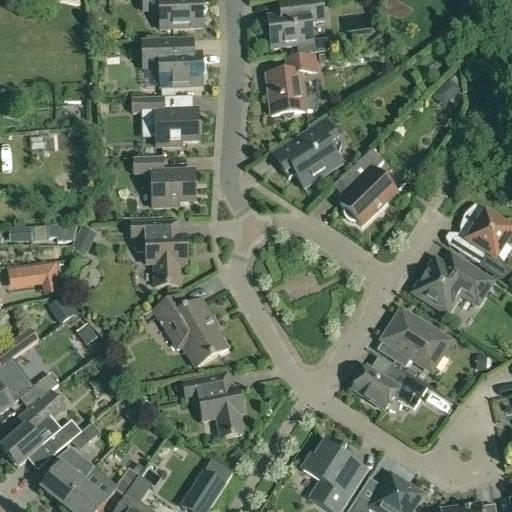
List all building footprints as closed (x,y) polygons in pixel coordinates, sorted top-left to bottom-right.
[(142,0),(142,13),(159,13),(160,32),(201,31),(200,19),(204,15),(200,10),(200,0),(142,0)] [(313,57),(312,46),(310,26),(323,24),(320,0),(311,0),(279,4),(281,17),(267,19),(271,51),(296,48),(297,59),(313,57)] [(192,41),(142,44),(143,71),(159,70),(160,91),(161,91),(162,99),(175,99),(175,90),(201,89),(200,80),(204,77),(204,68),(200,66),(199,57),(193,57),(192,41)] [(286,61),(287,75),(266,77),(271,119),(304,115),(300,76),(318,74),(316,57),(286,61)] [(198,145),(196,113),(163,114),(163,101),(132,102),(132,116),(155,116),(156,150),(181,149),(180,145),(198,145)] [(340,148),(325,124),(272,158),(288,182),(295,178),(303,191),(340,167),(337,161),(340,148)] [(357,225),(361,229),(396,196),(374,174),(383,165),(371,153),(343,180),(354,191),(339,206),(343,211),(343,217),(346,222),(351,225),(357,225)] [(194,205),(193,173),(163,174),(162,161),(134,162),(134,177),(151,177),(151,211),(178,210),(178,206),(194,205)] [(506,276),(494,263),(505,246),(511,247),(511,232),(474,208),(463,218),(460,231),(470,234),(458,254),(488,273),(496,279),(500,279),(503,278),(506,276)] [(155,289),(177,289),(177,268),(186,268),(185,240),(178,240),(177,224),(131,226),(131,243),(134,243),(134,252),(138,255),(145,255),(146,267),(154,267),(155,289)] [(56,245),(71,244),(75,229),(75,227),(55,228),(47,229),(48,242),(56,241),(56,245)] [(9,244),(31,243),(30,230),(8,231),(9,244)] [(414,296),(446,316),(459,296),(478,309),(494,285),(449,257),(442,268),(434,263),(414,296)] [(58,267),(9,273),(12,293),(43,290),(45,299),(64,296),(58,267)] [(176,352),(184,352),(195,370),(226,352),(210,324),(211,322),(200,303),(189,309),(181,296),(152,313),(160,327),(162,327),(176,352)] [(429,373),(447,345),(400,315),(390,331),(387,332),(384,336),(384,340),(383,343),(400,354),(394,364),(404,370),(410,361),(429,373)] [(87,327),(77,334),(87,348),(97,340),(87,327)] [(0,372),(10,366),(38,345),(29,333),(0,354),(0,372)] [(366,370),(352,391),(383,413),(393,399),(412,412),(425,392),(398,374),(389,386),(366,370)] [(228,376),(214,379),(182,385),(186,405),(198,402),(202,424),(216,421),(220,441),(241,436),(238,417),(241,416),(237,391),(231,392),(228,376)] [(31,408),(50,394),(58,388),(50,378),(23,397),(31,408)] [(0,416),(11,409),(3,399),(11,393),(2,380),(0,381),(0,416)] [(31,408),(30,411),(14,425),(21,433),(0,450),(0,451),(17,470),(42,449),(47,444),(61,433),(53,423),(66,411),(56,400),(50,394),(31,408)] [(141,418),(133,412),(126,421),(134,428),(141,418)] [(69,444),(81,435),(72,424),(61,433),(47,444),(55,455),(69,444)] [(81,435),(69,444),(79,453),(89,445),(81,435)] [(341,511),(366,473),(351,463),(353,460),(326,443),(314,461),(310,458),(301,473),(320,485),(309,502),(325,511),(341,511)] [(40,490),(63,509),(82,485),(94,471),(69,451),(53,464),(55,466),(42,476),(48,481),(40,490)] [(115,492),(125,499),(126,498),(132,489),(139,480),(128,472),(115,492)] [(209,511),(225,488),(204,474),(180,510),(183,511),(209,511)] [(389,477),(369,508),(368,509),(372,511),(412,511),(422,498),(389,477)] [(82,485),(63,509),(66,511),(99,511),(105,505),(82,485)] [(145,511),(126,498),(125,499),(115,511),(145,511)] [(356,500),(348,511),(366,511),(368,509),(369,508),(356,500)]
